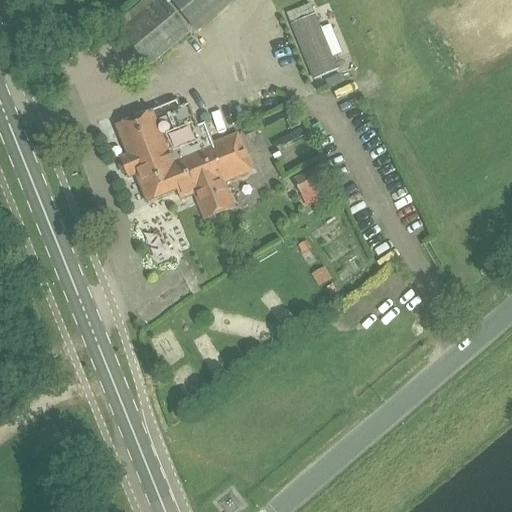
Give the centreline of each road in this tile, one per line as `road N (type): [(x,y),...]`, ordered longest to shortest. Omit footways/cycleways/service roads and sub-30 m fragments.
road 1 (secondary): [(165,511),(0,94)]
road 2 (unclassified): [(275,511),(511,311)]
